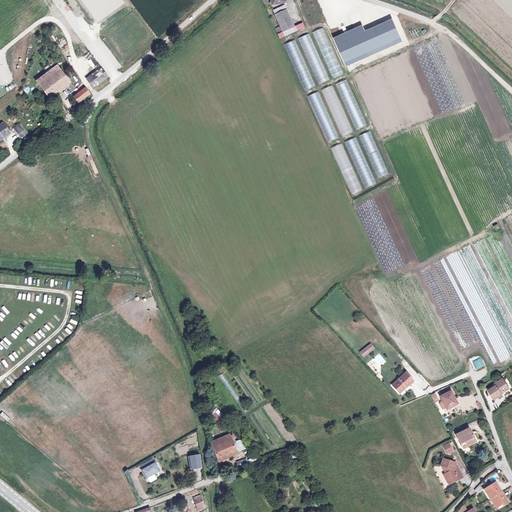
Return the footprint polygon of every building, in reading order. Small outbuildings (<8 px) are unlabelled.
[(273,10),(275,15),(287,10),(285,5),(273,10)] [(287,10),(275,15),(280,26),(282,32),(294,27),(287,10)] [(344,35),(333,39),(346,69),(403,44),(393,21),(366,33),(363,26),(344,35)] [(294,27),(282,32),(284,37),(296,31),(294,27)] [(324,28),(313,32),(334,78),(344,73),(324,28)] [(309,34),(299,39),(320,84),(330,80),(309,34)] [(295,41),(285,46),(305,91),(316,87),(295,41)] [(45,70),(48,73),(57,67),(54,63),(45,70)] [(93,67),(96,71),(102,67),(99,63),(93,67)] [(48,73),(37,82),(50,99),(70,84),(57,67),(48,73)] [(96,71),(86,79),(93,89),(109,77),(102,67),(96,71)] [(347,80),(337,84),(357,130),(367,125),(347,80)] [(333,86),(323,90),(343,136),(354,131),(333,86)] [(85,88),(74,96),(79,103),(90,94),(85,88)] [(318,92),(308,97),(329,142),(339,138),(318,92)] [(62,105),(57,108),(63,115),(67,112),(62,105)] [(3,123),(0,125),(0,137),(2,136),(4,138),(10,133),(3,123)] [(23,127),(17,132),(21,138),(27,133),(23,127)] [(370,132),(360,136),(379,179),(390,175),(370,132)] [(356,138),(346,142),(367,188),(377,183),(356,138)] [(342,144),(332,149),(353,195),(363,190),(342,144)] [(31,339),(25,343),(28,348),(34,344),(31,339)] [(370,344),(360,352),(364,356),(374,349),(370,344)] [(406,373),(392,385),(398,392),(405,386),(407,387),(413,381),(406,373)] [(496,385),(489,390),(495,399),(502,394),(501,393),(508,388),(502,379),(495,383),(496,385)] [(451,391),(440,396),(447,410),(458,404),(451,391)] [(218,422),(223,418),(216,409),(206,416),(210,425),(213,424),(220,432),(224,429),(218,422)] [(223,418),(218,422),(224,429),(228,426),(223,418)] [(470,428),(456,435),(463,449),(467,447),(466,445),(476,440),(470,428)] [(218,441),(211,443),(219,463),(230,458),(229,455),(237,451),(230,434),(223,437),(225,443),(220,445),(218,441)] [(237,451),(244,448),(241,440),(234,443),(237,451)] [(199,455),(190,456),(192,469),(201,468),(199,455)] [(255,456),(236,461),(238,467),(257,461),(255,456)] [(141,468),(155,461),(153,458),(139,466),(141,468)] [(442,458),(440,465),(441,466),(445,466),(448,472),(445,473),(444,473),(449,484),(458,479),(462,477),(455,464),(456,463),(442,458)] [(155,461),(141,468),(146,479),(160,471),(155,461)] [(495,482),(483,489),(490,500),(502,492),(495,482)] [(502,492),(490,500),(497,510),(498,509),(500,511),(510,505),(502,492)] [(201,497),(195,499),(198,506),(204,504),(201,497)]
